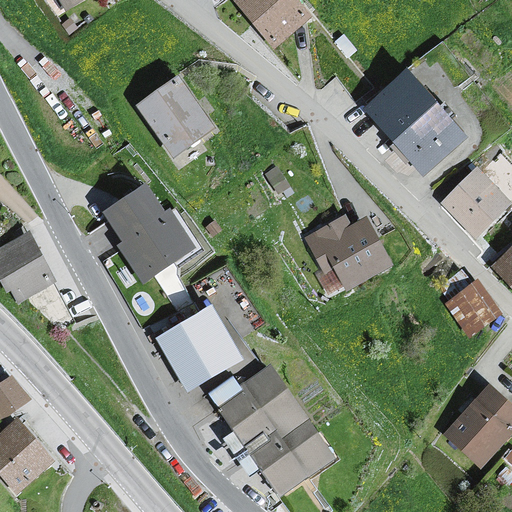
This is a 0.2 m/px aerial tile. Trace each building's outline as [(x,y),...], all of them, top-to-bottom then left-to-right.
[(59,0),(69,18),(105,0),(59,0)] [(302,0),(245,0),(242,2),(280,55),(321,26),(302,0)] [(188,78),(145,108),(186,167),(229,138),(188,78)] [(423,81),(376,116),(429,187),(477,151),(423,81)] [(511,204),(486,176),(449,209),(485,248),(511,222),(511,204)] [(148,288),(201,258),(166,196),(112,226),(148,288)] [(353,295),(403,271),(381,224),(363,233),(355,218),(306,242),(325,283),(343,274),(353,295)] [(0,262),(20,308),(61,290),(39,241),(0,258),(0,262)] [(511,259),(500,270),(511,284),(511,259)] [(449,307),(469,340),(503,320),(482,286),(449,307)] [(184,380),(245,353),(220,296),(159,323),(184,380)] [(228,404),(287,504),(349,467),(290,367),(228,404)] [(11,376),(0,383),(0,416),(27,399),(11,376)] [(449,437),(482,469),(511,437),(511,407),(493,390),(449,437)] [(16,419),(0,433),(0,470),(17,489),(52,458),(16,419)]
